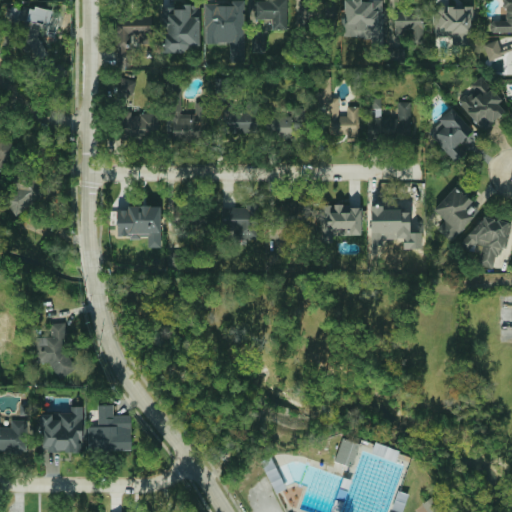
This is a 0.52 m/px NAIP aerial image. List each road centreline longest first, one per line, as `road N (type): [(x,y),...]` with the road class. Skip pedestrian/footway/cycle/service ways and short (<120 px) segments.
road 1 (residential): [(419,175),(89,174)]
road 2 (tertiary): [(92,266),(88,0)]
road 3 (tertiary): [(223,511),(117,359),(96,294)]
road 4 (residential): [(193,465),(152,484),(0,484)]
